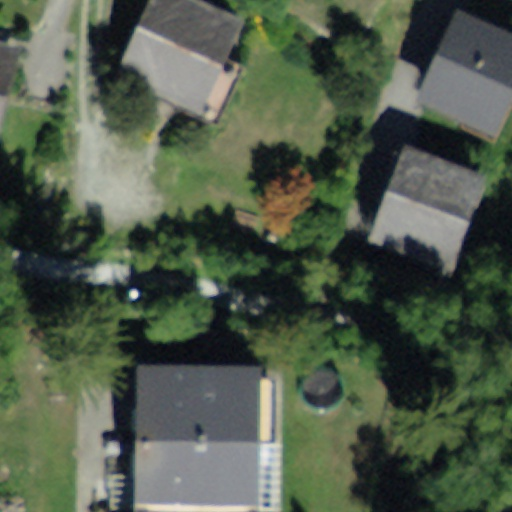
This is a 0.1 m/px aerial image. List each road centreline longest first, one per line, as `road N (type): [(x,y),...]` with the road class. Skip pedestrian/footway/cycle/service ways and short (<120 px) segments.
road 1 (track): [(511,308),(419,300),(287,253),(0,234)]
road 2 (residential): [(96,0),(104,150),(146,243)]
